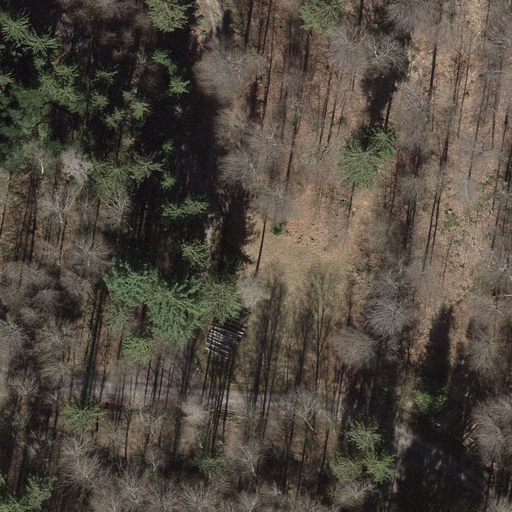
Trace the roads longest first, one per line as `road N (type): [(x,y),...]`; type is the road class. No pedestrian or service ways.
road 1 (track): [(0,367),(119,388),(184,387),(347,407),(466,471),(511,510)]
road 2 (track): [(184,387),(208,239),(222,55),(212,0)]
road 3 (track): [(208,210),(188,159),(20,0)]
